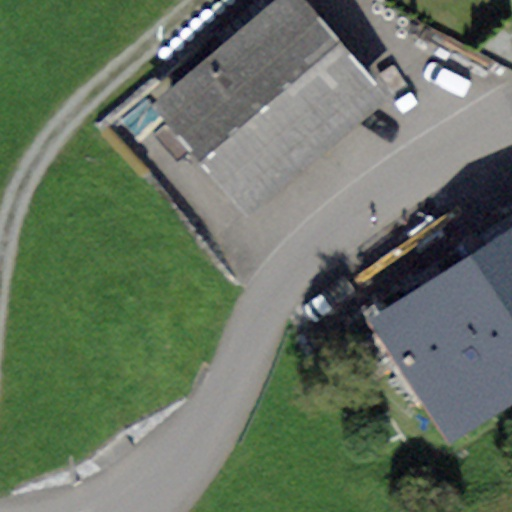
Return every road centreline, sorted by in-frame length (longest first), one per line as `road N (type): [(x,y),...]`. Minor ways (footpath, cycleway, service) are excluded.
road 1 (residential): [(511,116),(308,249),(272,289),(202,450),(149,511)]
road 2 (track): [(227,0),(173,75),(63,169),(18,267),(0,358)]
